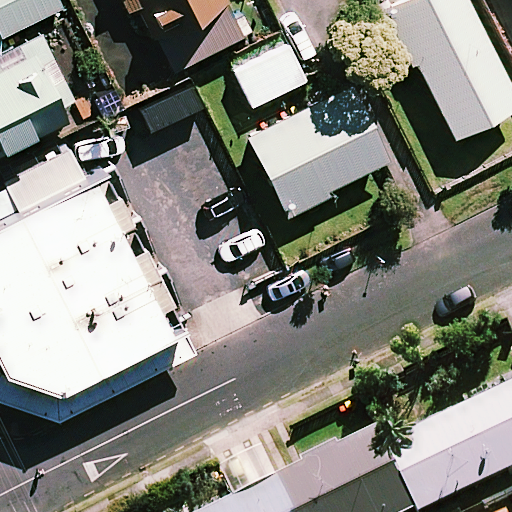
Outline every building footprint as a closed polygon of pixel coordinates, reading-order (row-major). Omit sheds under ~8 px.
[(0,0),(0,32),(58,4),(56,0),(0,0)] [(241,31),(225,0),(118,0),(123,10),(137,3),(168,67),(241,31)] [(511,95),(462,0),(391,0),(376,8),(405,64),(411,61),(449,134),(511,100),(511,95)] [(0,144),(73,108),(35,31),(0,49),(0,144)] [(301,77),(285,43),(230,69),(246,103),(301,77)] [(242,133),(282,214),(323,194),(320,187),(381,156),(344,82),(242,133)] [(84,183),(64,143),(0,175),(0,180),(14,207),(0,211),(0,353),(49,370),(170,307),(102,174),(84,183)] [(415,511),(431,511),(511,473),(511,390),(386,450),(415,511)] [(411,511),(374,436),(219,511),(411,511)]
